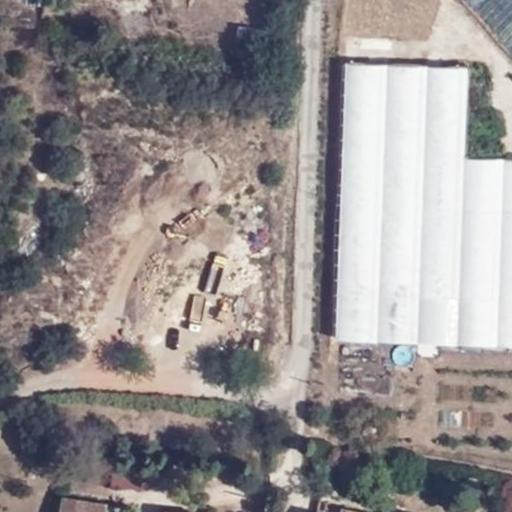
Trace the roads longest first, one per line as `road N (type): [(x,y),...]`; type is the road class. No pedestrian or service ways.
road 1 (track): [(315,0),(296,511)]
road 2 (track): [(304,397),(73,384),(0,408)]
